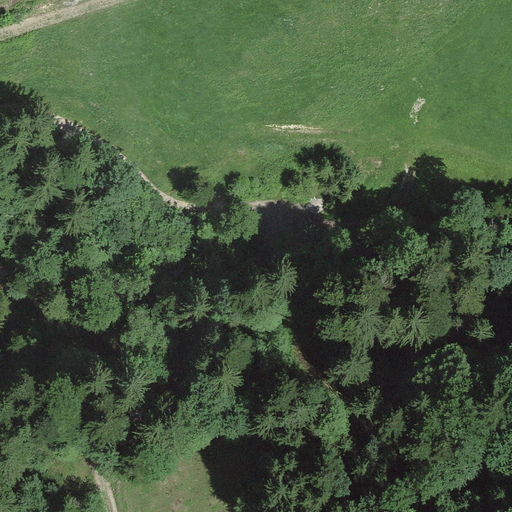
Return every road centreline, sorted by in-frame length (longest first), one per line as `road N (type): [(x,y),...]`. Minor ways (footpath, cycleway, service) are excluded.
road 1 (track): [(264,248),(165,387),(128,411),(114,433),(103,467),(112,511)]
road 2 (track): [(0,111),(68,124),(118,157),(156,200),(266,217)]
road 3 (track): [(123,0),(0,36)]
